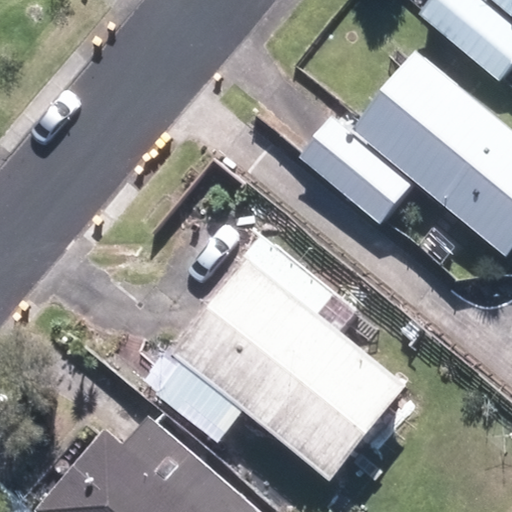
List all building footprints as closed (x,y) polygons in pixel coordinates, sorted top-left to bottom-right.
[(511,68),(511,23),(482,0),(436,0),(422,18),(502,81),(511,68)] [(511,0),(497,0),(511,12),(511,0)] [(509,259),(511,255),(511,129),(422,53),(356,131),(509,259)] [(383,222),(414,186),(336,123),(306,160),(383,222)] [(336,482),(418,386),(331,311),(342,298),(272,238),(178,347),(336,482)] [(42,511),(262,511),(156,417),(129,447),(111,430),(39,509),(42,511)]
